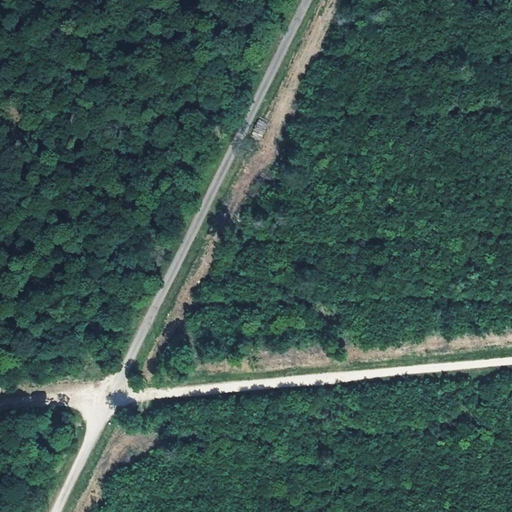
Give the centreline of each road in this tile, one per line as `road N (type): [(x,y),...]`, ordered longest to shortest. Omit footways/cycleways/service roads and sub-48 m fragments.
road 1 (unclassified): [(307,0),(56,511)]
road 2 (track): [(0,399),(111,399),(511,364)]
